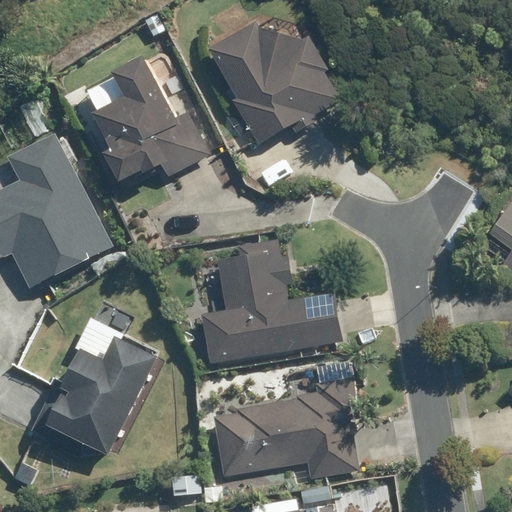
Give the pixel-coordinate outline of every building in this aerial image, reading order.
[(263,27),(216,52),(244,101),(242,103),(268,149),(300,131),(304,137),(329,124),(325,117),(348,105),(332,75),(336,74),(317,40),(309,45),(266,32),(263,27)] [(151,179),(169,170),(173,179),(215,159),(196,120),(183,127),(151,63),(122,76),(135,102),(100,119),(116,152),(118,156),(114,158),(126,184),(146,175),(149,174),(151,179)] [(0,267),(24,256),(39,286),(124,245),(69,133),(21,156),(23,161),(0,172),(0,267)] [(511,199),(489,234),(511,249),(511,252),(502,266),(511,272),(511,199)] [(225,311),(202,314),(208,362),(342,343),(334,295),(285,302),(283,286),(292,285),(288,256),(279,257),(276,240),(237,245),(239,257),(217,260),(225,311)] [(178,309),(180,324),(195,322),(193,307),(178,309)] [(169,356),(97,319),(39,437),(80,457),(107,457),(109,452),(118,457),(169,356)] [(236,414),(215,417),(224,476),(306,463),(309,480),(358,472),(352,432),(355,432),(353,421),(357,420),(348,363),(319,367),(321,383),(315,384),(316,393),(296,396),(297,400),(236,410),(236,414)] [(219,486),(203,488),(205,503),(221,501),(219,486)] [(328,486),(312,489),(313,502),(330,500),(328,486)]
